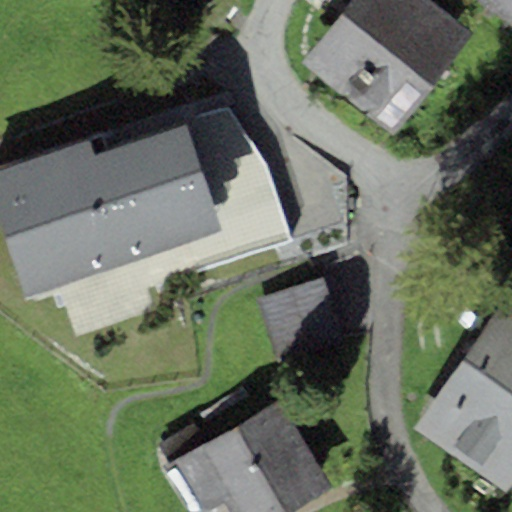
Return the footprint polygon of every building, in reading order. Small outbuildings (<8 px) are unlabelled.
[(394,133),(471,31),(430,0),(349,0),(302,63),(394,133)] [(511,25),(511,0),(480,0),(479,3),(511,25)] [(0,218),(26,296),(222,231),(186,123),(99,152),(94,137),(0,167),(0,218)] [(279,363),(342,342),(322,279),(259,299),(279,363)] [(414,428),(506,491),(511,482),(511,303),(504,298),(414,428)] [(280,400),(164,467),(190,511),(206,511),(226,501),(232,511),(290,511),(332,488),(280,400)]
